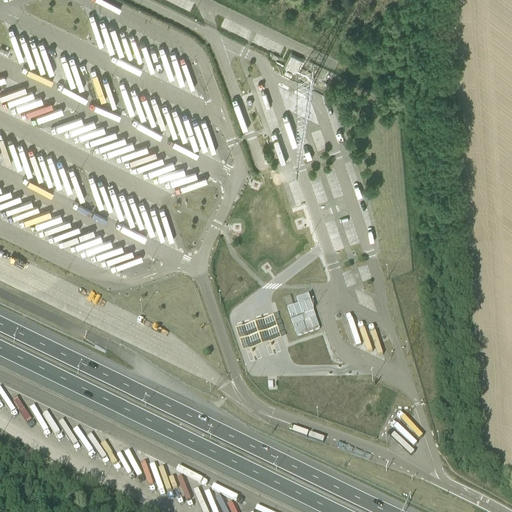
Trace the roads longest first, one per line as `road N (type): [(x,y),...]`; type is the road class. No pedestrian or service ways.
road 1 (motorway): [(387,511),(0,324)]
road 2 (motorway): [(0,348),(336,511)]
road 3 (unclassified): [(340,68),(197,0)]
